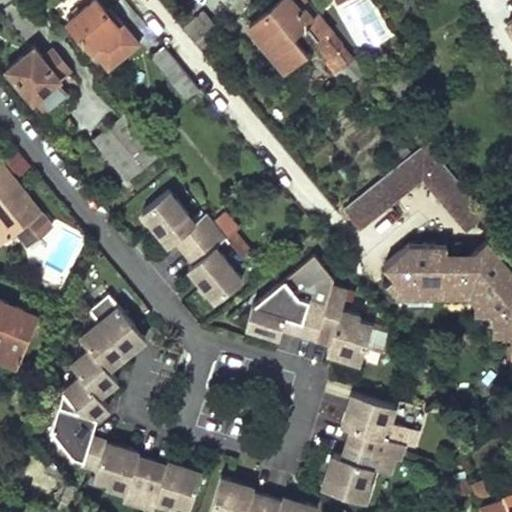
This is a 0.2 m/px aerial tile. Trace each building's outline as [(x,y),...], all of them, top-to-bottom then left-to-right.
[(88,0),(80,7),(67,17),(107,67),(136,43),(101,0),(97,2),(94,0),(88,0)] [(276,0),(264,11),(249,24),(285,67),(306,50),(304,47),(316,38),(326,51),(339,38),(307,0),(276,0)] [(191,39),(215,25),(205,9),(181,23),(191,39)] [(511,17),(502,23),(511,42),(511,43),(503,49),(511,66),(511,17)] [(339,38),(326,51),(341,67),(350,60),(344,52),(346,50),(342,46),(344,44),(339,38)] [(152,53),(187,97),(200,86),(185,68),(177,59),(165,44),(163,42),(152,53)] [(20,54),(5,66),(31,97),(68,69),(50,49),(40,55),(31,45),(20,54)] [(391,80),(401,95),(425,80),(418,70),(409,76),(406,71),(391,80)] [(124,112),(94,138),(125,177),(157,151),(124,112)] [(427,139),(341,207),(358,229),(423,177),(466,231),(487,214),(427,139)] [(22,148),(6,155),(15,176),(31,169),(22,148)] [(0,158),(0,225),(9,237),(18,230),(31,220),(35,227),(47,218),(0,158)] [(166,186),(140,207),(167,242),(173,237),(191,258),(185,265),(214,299),(239,277),(212,245),(223,235),(204,210),(192,219),(166,186)] [(226,237),(244,258),(253,250),(235,228),(238,225),(225,209),(216,217),(229,235),(226,237)] [(31,220),(18,230),(23,236),(35,227),(31,220)] [(0,225),(0,240),(2,242),(9,237),(0,225)] [(475,248),(449,248),(448,241),(410,242),(384,264),(393,274),(386,280),(401,299),(469,295),(475,303),(474,312),(493,313),(492,333),(511,334),(511,354),(511,353),(511,263),(489,236),(475,248)] [(328,344),(359,353),(375,313),(344,307),(351,279),(334,275),(314,251),(252,302),(247,322),(280,333),(283,320),(330,333),(328,344)] [(144,333),(107,292),(87,307),(97,317),(77,333),(90,346),(73,359),(80,371),(65,383),(54,425),(75,453),(84,456),(82,463),(97,466),(94,473),(108,476),(107,482),(127,488),(125,497),(154,506),(157,497),(176,503),(178,497),(192,500),(202,467),(169,458),(167,461),(137,454),(138,448),(91,435),(98,413),(109,403),(99,392),(117,376),(108,365),(144,333)] [(0,357),(19,365),(40,315),(0,297),(0,357)] [(332,451),(323,484),(361,493),(370,464),(389,469),(393,456),(400,456),(405,440),(386,434),(397,400),(351,389),(342,424),(351,425),(343,453),(332,451)] [(254,481),(220,474),(207,511),(316,511),(319,502),(282,490),(280,496),(253,489),(254,481)] [(482,480),(471,483),(477,500),(487,497),(482,480)] [(503,500),(479,508),(480,511),(511,511),(511,492),(502,496),(503,500)]
